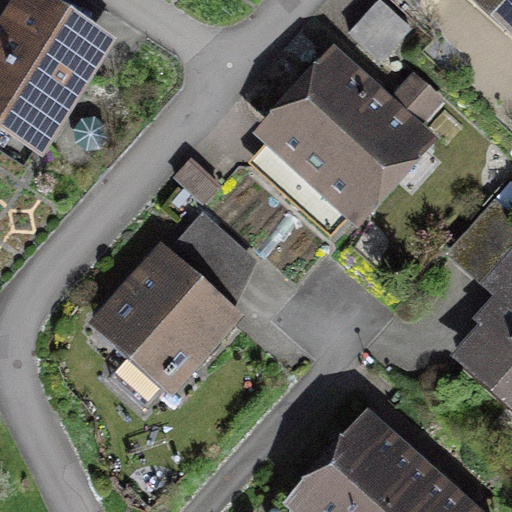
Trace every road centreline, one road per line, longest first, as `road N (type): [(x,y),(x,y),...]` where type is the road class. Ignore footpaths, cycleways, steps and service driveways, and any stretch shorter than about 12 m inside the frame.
road 1 (residential): [(71,511),(7,382),(2,319),(232,66)]
road 2 (residential): [(128,0),(232,66)]
